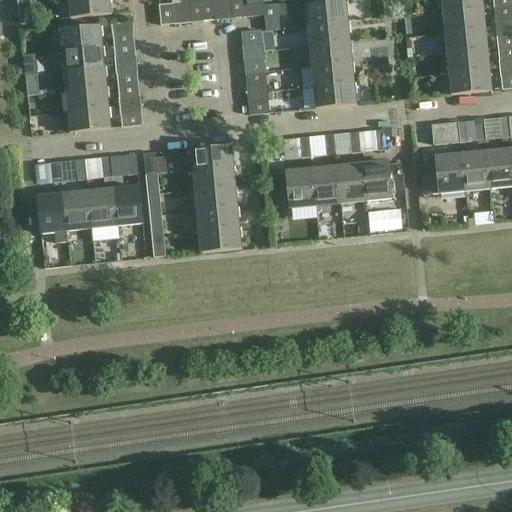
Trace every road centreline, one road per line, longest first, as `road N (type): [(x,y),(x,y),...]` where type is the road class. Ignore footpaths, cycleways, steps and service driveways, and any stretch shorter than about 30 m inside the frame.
road 1 (residential): [(230,130),(511,100)]
road 2 (tertiary): [(300,511),(511,481)]
road 3 (residential): [(230,130),(221,34),(144,41)]
road 4 (residential): [(30,154),(155,138)]
